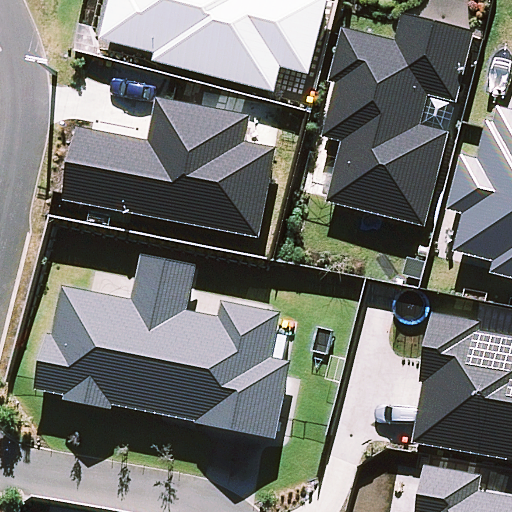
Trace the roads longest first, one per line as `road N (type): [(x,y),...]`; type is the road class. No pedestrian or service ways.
road 1 (residential): [(0,465),(218,511)]
road 2 (residential): [(0,16),(14,46),(22,131),(0,224)]
